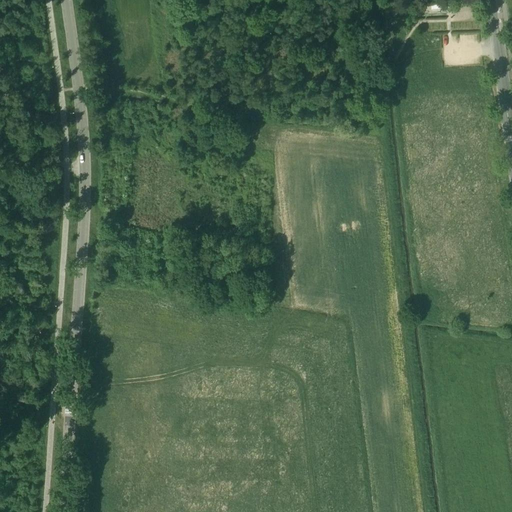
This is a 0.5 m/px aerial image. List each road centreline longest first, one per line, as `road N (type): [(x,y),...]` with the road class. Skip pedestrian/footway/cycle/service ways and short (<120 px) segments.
road 1 (tertiary): [(64,511),(83,216),(67,0)]
road 2 (tertiary): [(511,128),(492,0)]
